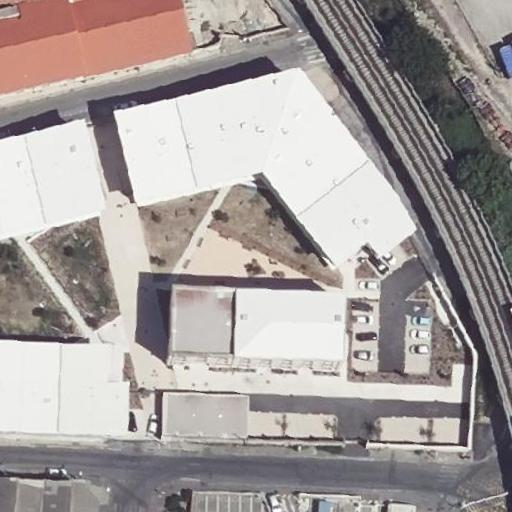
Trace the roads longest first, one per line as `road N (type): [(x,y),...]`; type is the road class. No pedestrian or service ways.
road 1 (residential): [(347,34),(454,210),(511,388)]
road 2 (residential): [(347,34),(0,118)]
road 3 (residential): [(151,470),(502,486)]
road 4 (residential): [(0,464),(151,470)]
